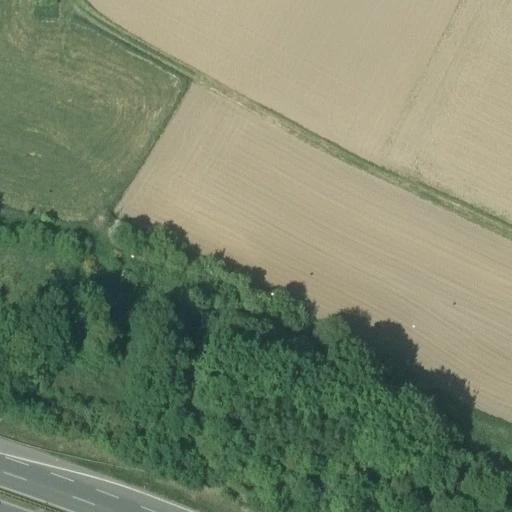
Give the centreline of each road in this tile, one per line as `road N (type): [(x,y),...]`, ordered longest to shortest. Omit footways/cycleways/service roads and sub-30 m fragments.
road 1 (track): [(511,438),(334,385),(309,359),(113,250),(0,225)]
road 2 (track): [(511,246),(61,0)]
